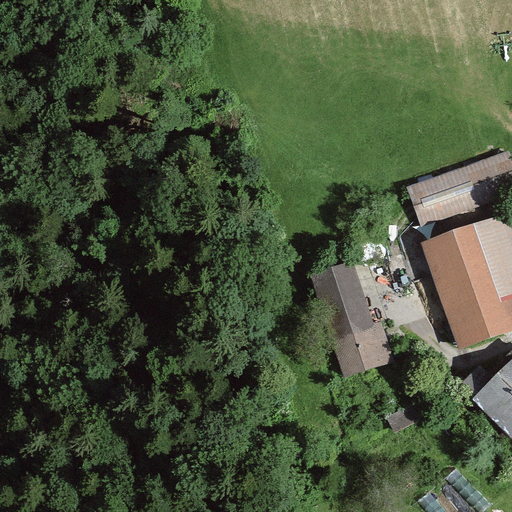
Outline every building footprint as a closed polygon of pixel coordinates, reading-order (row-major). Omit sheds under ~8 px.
[(499,197),(511,192),(511,174),(504,153),(406,187),(420,224),(499,197)] [(499,300),(511,295),(511,232),(506,215),(489,221),(474,227),(426,243),(462,345),(509,328),(499,300)] [(332,342),(368,330),(347,266),(311,278),(322,311),(332,342)] [(342,374),(387,359),(376,327),(368,330),(332,342),(342,374)] [(478,414),(503,440),(511,430),(511,350),(486,377),(477,368),(458,386),(482,410),(478,414)] [(392,432),(414,420),(408,408),(385,420),(392,432)]
